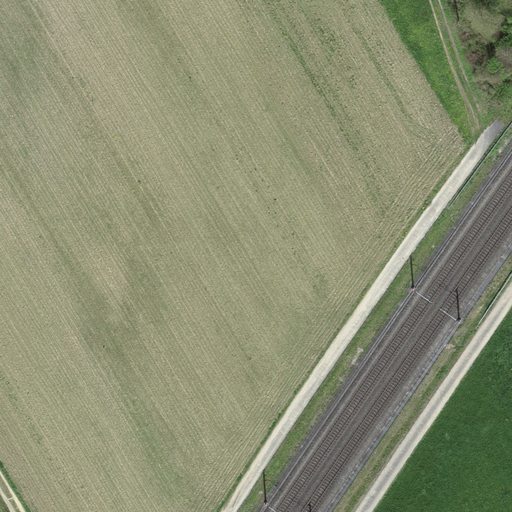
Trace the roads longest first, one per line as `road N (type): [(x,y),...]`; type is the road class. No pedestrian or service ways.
road 1 (track): [(227,511),(480,147),(434,0)]
road 2 (track): [(363,511),(511,293)]
